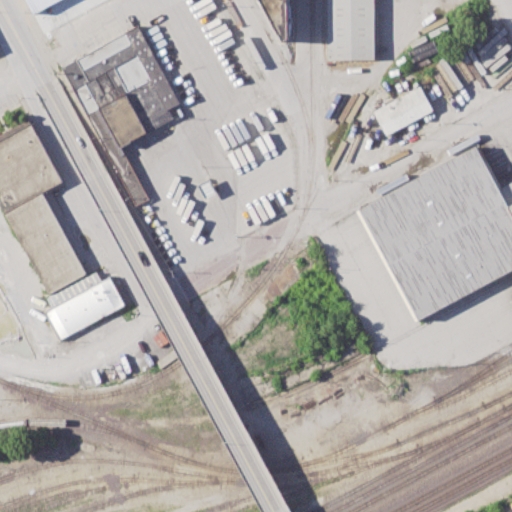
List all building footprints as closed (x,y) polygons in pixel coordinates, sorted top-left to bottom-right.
[(256,0),(278,44),(291,38),(291,0),(256,0)] [(374,59),(373,0),(327,0),(327,60),(374,59)] [(136,204),(62,65),(140,24),(181,101),(169,108),(174,118),(120,147),(148,198),(136,204)] [(373,110),(385,134),(434,111),(420,87),(373,110)] [(0,203),(0,134),(29,119),(62,183),(44,192),(5,213),(0,203)] [(358,211),(477,148),(507,208),(511,205),(511,272),(415,323),(358,211)] [(5,213),(55,306),(101,281),(95,270),(87,274),(44,192),(5,213)] [(44,312),(55,306),(101,281),(109,277),(124,304),(59,340),(44,312)]
